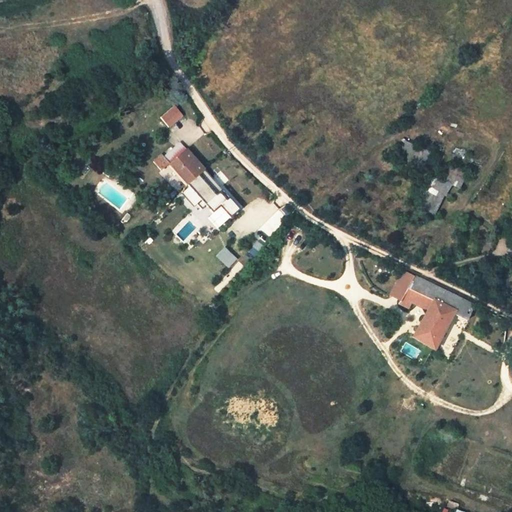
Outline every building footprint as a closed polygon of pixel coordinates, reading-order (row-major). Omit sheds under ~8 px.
[(174,105),(160,117),(169,128),(183,116),(174,105)] [(409,142),(406,150),(418,155),(421,148),(409,142)] [(187,185),(204,170),(180,144),(164,158),(164,159),(168,164),(187,185)] [(161,155),(153,162),(160,171),(168,164),(164,159),(164,158),(161,155)] [(204,170),(187,185),(200,200),(204,206),(212,214),(220,206),(229,198),(204,170)] [(425,192),(436,197),(438,192),(428,187),(425,192)] [(229,198),(220,206),(230,218),(240,209),(229,198)] [(466,225),(474,229),(477,221),(470,218),(466,225)] [(507,236),(511,226),(511,223),(506,221),(500,232),(507,236)] [(225,246),(216,256),(230,268),(239,258),(225,246)] [(412,280),(396,308),(406,313),(412,303),(422,280),(412,275),(409,278),(412,280)] [(473,305),(422,280),(412,303),(426,310),(412,338),(434,351),(452,314),(464,321),(473,305)]
